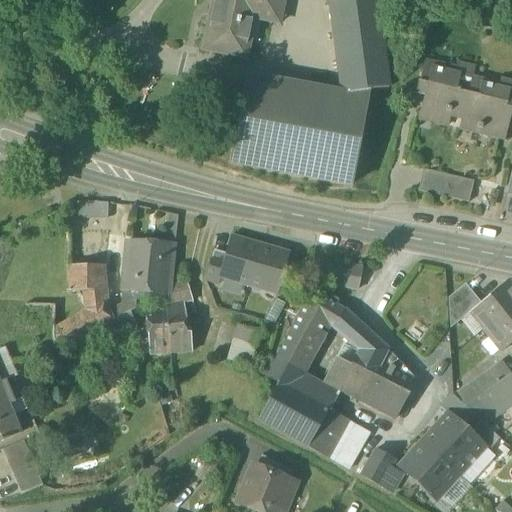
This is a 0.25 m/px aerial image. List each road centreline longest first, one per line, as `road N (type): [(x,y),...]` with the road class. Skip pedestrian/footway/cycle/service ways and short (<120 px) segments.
road 1 (tertiary): [(0,139),(302,219),(511,260)]
road 2 (track): [(152,0),(109,44),(29,28),(0,43)]
